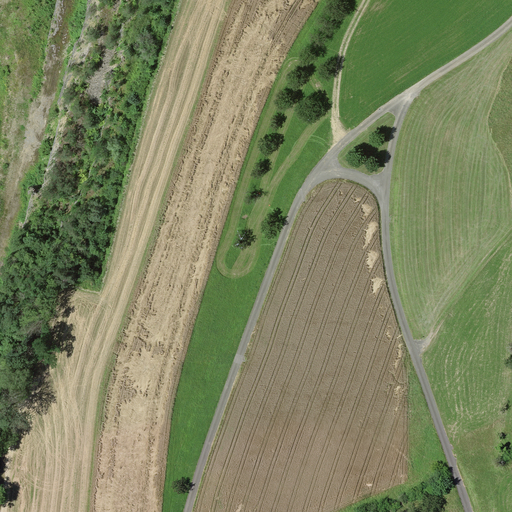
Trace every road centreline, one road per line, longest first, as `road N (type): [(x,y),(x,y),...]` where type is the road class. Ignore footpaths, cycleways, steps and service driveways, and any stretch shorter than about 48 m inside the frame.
road 1 (residential): [(187,511),(289,220),(318,176),(345,173),(380,191),(392,285),(415,352)]
road 2 (residential): [(471,511),(415,352)]
road 3 (track): [(415,352),(511,232)]
road 4 (track): [(342,144),(339,61),(366,0)]
